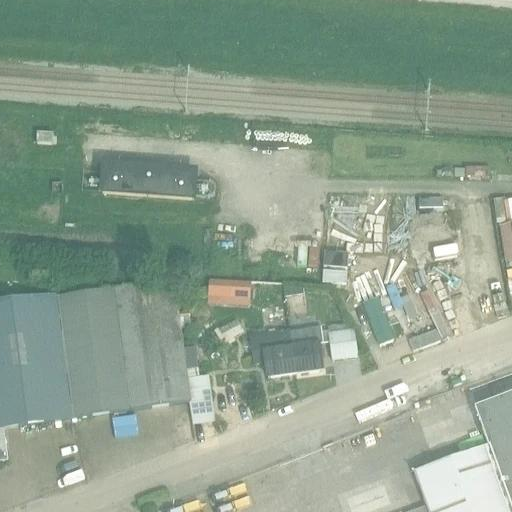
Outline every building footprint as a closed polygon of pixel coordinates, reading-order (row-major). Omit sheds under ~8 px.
[(51,146),(52,136),(36,135),(35,145),(51,146)] [(193,201),(194,173),(102,167),(100,195),(193,201)] [(56,198),(57,188),(43,188),(43,186),(21,185),(20,196),(56,198)] [(511,194),(490,195),(491,217),(511,216),(511,194)] [(511,224),(497,226),(501,255),(511,253),(511,224)] [(290,257),(308,258),(309,248),(290,247),(290,257)] [(422,285),(428,305),(452,298),(446,278),(422,285)] [(2,429),(190,404),(186,380),(182,351),(173,283),(0,306),(0,463),(7,462),(2,429)] [(303,290),(283,289),(284,299),(304,296),(303,290)] [(290,350),(294,376),(321,372),(318,346),(322,346),(320,329),(298,333),(300,348),(291,350),(290,350)] [(267,379),(294,376),(290,350),(291,350),(289,333),(250,338),(253,366),(265,364),(267,379)] [(328,337),(331,363),(358,359),(355,334),(328,337)] [(194,349),(182,351),(186,380),(198,379),(194,349)] [(425,508),(414,511),(511,511),(511,397),(474,411),(487,449),(413,475),(425,508)]
